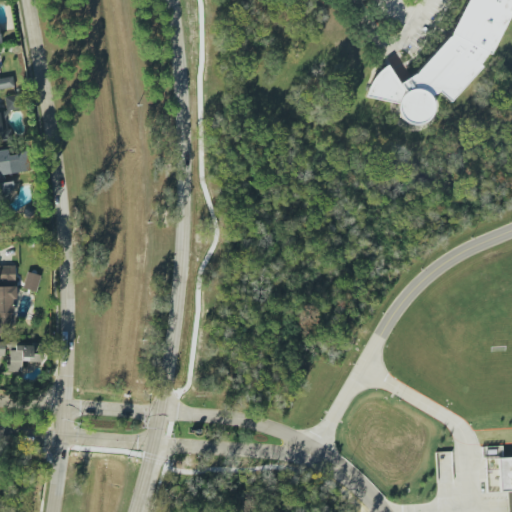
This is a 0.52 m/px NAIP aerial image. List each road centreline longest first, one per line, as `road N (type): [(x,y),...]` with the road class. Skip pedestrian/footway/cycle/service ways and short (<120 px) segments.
road 1 (secondary): [(26,0),(64,236),(66,376),(51,511)]
road 2 (secondary): [(160,412),(183,215),(171,0)]
road 3 (residential): [(319,454),(277,427),(160,412)]
road 4 (residential): [(153,443),(319,454)]
road 5 (residential): [(160,412),(0,400)]
